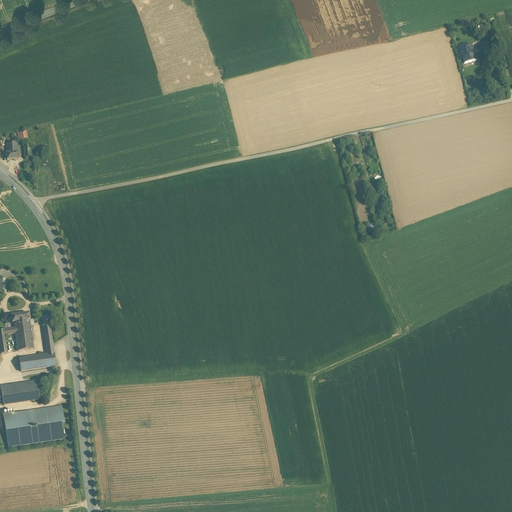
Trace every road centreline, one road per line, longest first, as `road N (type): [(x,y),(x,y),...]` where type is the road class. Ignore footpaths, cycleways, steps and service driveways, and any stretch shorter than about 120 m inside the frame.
road 1 (track): [(31,204),(511,100)]
road 2 (secondary): [(0,174),(31,204),(60,259),(91,511)]
